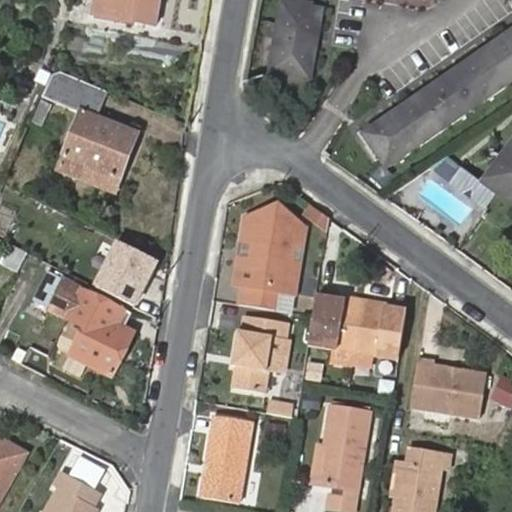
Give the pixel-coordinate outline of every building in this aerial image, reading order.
[(98,0),(96,15),(157,27),(161,0),(98,0)] [(278,0),(274,33),(314,40),(319,8),(281,0),(278,0)] [(511,28),(367,132),(394,168),(511,83),(511,28)] [(313,47),(314,40),(274,33),(272,40),(313,47)] [(307,80),(313,47),(272,40),(267,73),(307,80)] [(109,97),(55,72),(44,98),(81,113),(64,159),(121,181),(140,133),(101,118),(109,97)] [(505,189),(511,194),(511,138),(486,176),(466,161),(453,180),(491,208),(505,189)] [(282,205),(249,215),(245,241),(262,244),(260,258),(264,258),(259,288),(242,291),(240,307),(276,313),(279,291),(297,294),(301,268),(295,260),(296,248),(305,239),(307,228),(282,205)] [(305,222),(330,231),(335,217),(311,208),(305,222)] [(160,263),(116,240),(92,286),(137,308),(160,263)] [(0,264),(19,274),(29,254),(9,243),(0,261),(0,264)] [(243,255),(237,284),(259,288),(264,258),(260,258),(243,255)] [(50,308),(64,280),(51,274),(37,302),(50,308)] [(64,280),(50,308),(86,328),(73,356),(112,376),(132,336),(125,331),(113,326),(120,312),(83,292),(83,291),(64,280)] [(364,310),(318,303),(315,319),(310,349),(335,352),(356,355),(400,361),(408,316),(387,313),(364,310)] [(132,318),(120,312),(113,326),(125,331),(132,318)] [(239,333),(234,361),(238,362),(237,371),(234,391),(266,396),(270,374),(287,377),(293,344),(286,343),(289,325),(246,317),(243,334),(239,333)] [(353,371),(356,355),(335,352),(333,369),(353,371)] [(437,363),(420,361),(412,409),(428,411),(449,414),(483,418),(490,375),(436,367),(437,363)] [(338,388),(348,389),(348,381),(339,380),(338,388)] [(362,383),(352,382),(351,390),(361,391),(362,383)] [(511,385),(509,384),(498,407),(511,413),(511,385)] [(269,404),(267,416),(284,418),(286,406),(269,404)] [(284,418),(299,421),(301,408),(286,406),(284,418)] [(357,511),(372,416),(334,411),(328,448),(335,448),(329,489),(344,492),(343,499),(335,498),(332,511),(357,511)] [(449,414),(428,411),(427,418),(448,421),(449,414)] [(218,420),(205,501),(243,508),(256,426),(218,420)] [(0,498),(27,454),(0,436),(0,498)] [(405,465),(399,505),(398,511),(437,511),(443,472),(450,473),(452,455),(413,450),(411,466),(405,465)] [(391,504),(399,505),(405,465),(397,464),(391,504)] [(102,497),(64,474),(55,488),(61,491),(48,511),(94,511),(93,511),(102,497)]
